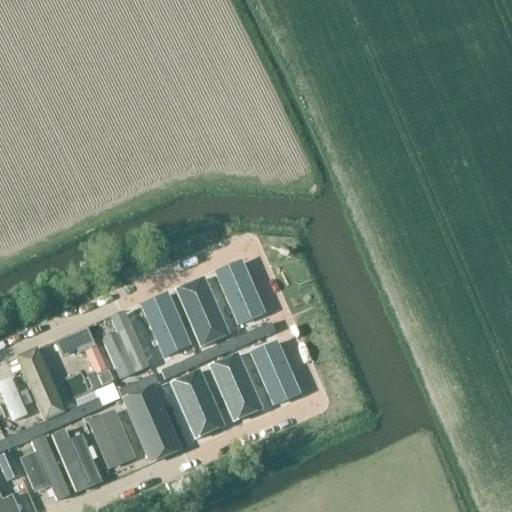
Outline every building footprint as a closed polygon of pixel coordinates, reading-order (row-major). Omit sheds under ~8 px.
[(135,310),(118,316),(124,334),(110,339),(123,380),(154,370),(135,310)] [(274,335),(270,326),(161,372),(165,382),(274,335)] [(46,346),(12,358),(17,374),(29,369),(48,420),(70,412),(46,346)] [(4,425),(22,421),(19,411),(28,409),(16,365),(0,369),(0,424),(3,424),(4,425)] [(91,374),(98,388),(108,383),(101,369),(91,374)] [(157,386),(153,377),(116,393),(120,402),(157,386)] [(77,410),(81,420),(102,411),(97,401),(77,410)] [(112,469),(128,464),(128,463),(141,459),(124,408),(95,417),(112,469)] [(43,425),(41,426),(46,436),(81,420),(77,410),(64,415),(43,425)] [(9,452),(46,436),(41,426),(5,442),(9,452)] [(71,427),(59,432),(76,477),(90,472),(95,484),(106,480),(90,437),(77,442),(71,427)] [(0,455),(9,452),(5,442),(0,443),(0,455)]
